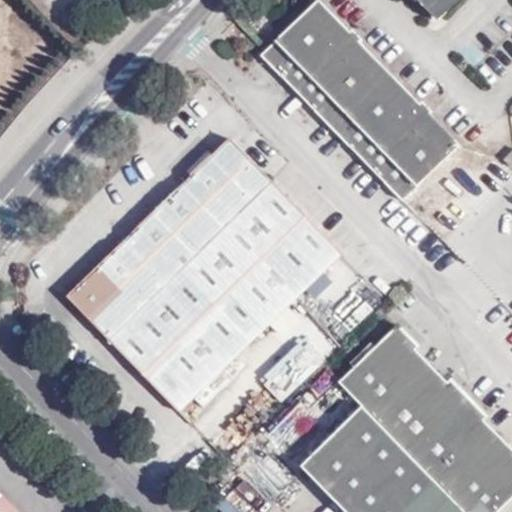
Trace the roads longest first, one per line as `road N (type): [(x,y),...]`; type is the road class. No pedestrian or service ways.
road 1 (residential): [(0,241),(206,0)]
road 2 (residential): [(181,0),(0,188)]
road 3 (residential): [(167,511),(0,342)]
